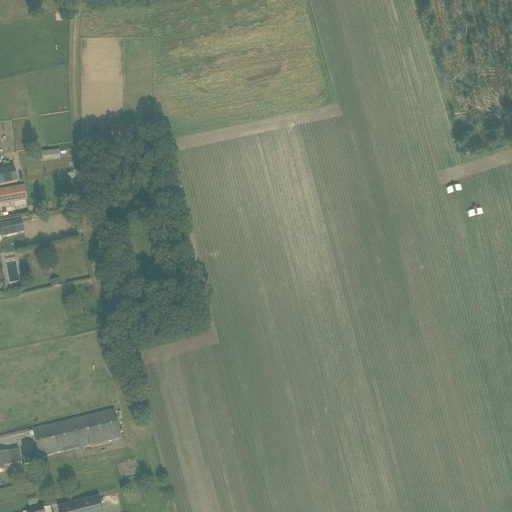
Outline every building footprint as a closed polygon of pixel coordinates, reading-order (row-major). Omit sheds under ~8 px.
[(58,151),(41,151),(41,159),(58,159),(58,151)] [(0,173),(0,186),(17,182),(14,170),(0,173)] [(25,186),(0,190),(0,205),(27,201),(25,186)] [(21,220),(0,224),(0,227),(2,236),(23,231),(21,220)] [(33,431),(35,441),(39,458),(121,438),(114,411),(33,431)] [(8,452),(0,453),(0,472),(4,472),(3,468),(11,466),(8,452)] [(58,508),(58,511),(101,511),(98,498),(58,508)]
